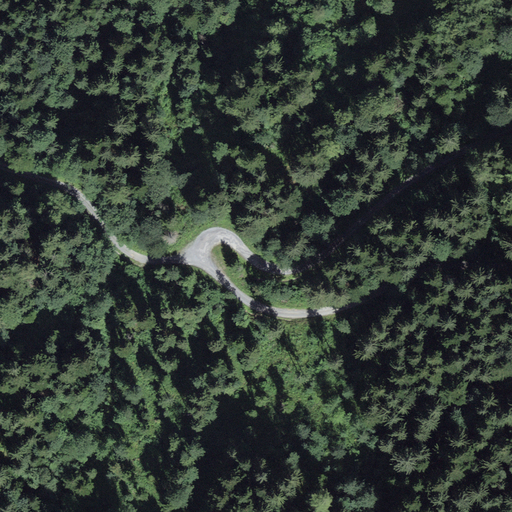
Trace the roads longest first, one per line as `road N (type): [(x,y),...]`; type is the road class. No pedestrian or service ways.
road 1 (track): [(511,263),(426,268),(339,307),(292,311),(245,296),(197,256),(220,236),(263,267),(302,269),(417,177),(511,128)]
road 2 (track): [(0,166),(85,198),(110,236),(141,258),(197,256)]
